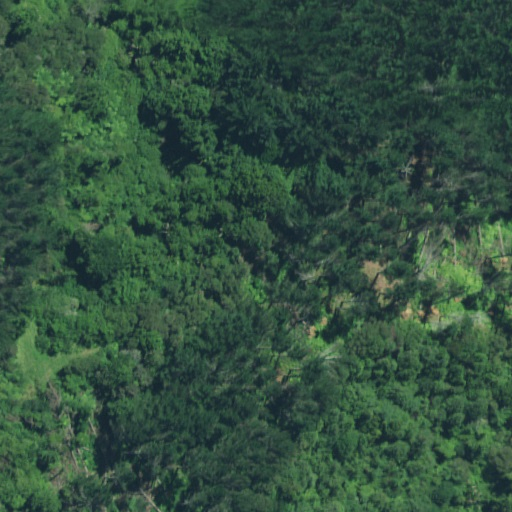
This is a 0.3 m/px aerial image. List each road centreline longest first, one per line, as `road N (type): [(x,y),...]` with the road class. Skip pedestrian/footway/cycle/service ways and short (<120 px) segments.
road 1 (track): [(0,94),(54,125),(71,162),(54,267),(55,335),(77,351),(110,345),(186,311),(269,218),(282,128),(308,37),(340,0)]
road 2 (track): [(467,0),(438,64),(448,118),(511,221)]
